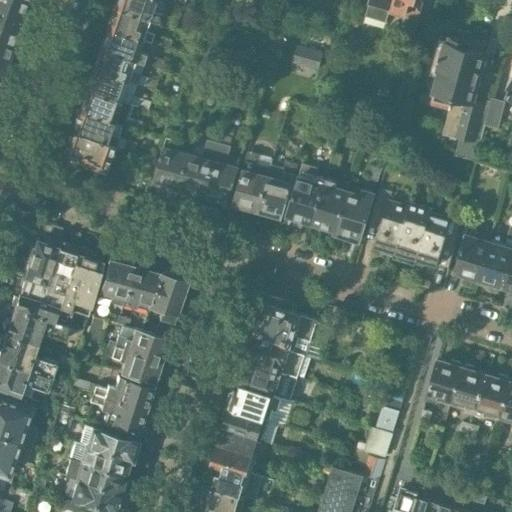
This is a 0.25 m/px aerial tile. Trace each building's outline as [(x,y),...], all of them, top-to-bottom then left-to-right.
[(30,0),(29,0),(0,0),(0,15),(20,22),(24,10),(27,10),(30,0)] [(152,18),(160,20),(167,0),(119,0),(117,5),(152,18)] [(371,0),(369,10),(389,16),(392,7),(420,15),(424,0),(371,0)] [(152,18),(117,5),(110,26),(145,38),(153,41),(156,32),(148,29),(152,18)] [(20,22),(0,15),(0,40),(14,46),(18,35),(16,33),(20,22)] [(422,52),(431,24),(419,20),(410,48),(406,47),(400,64),(416,70),(422,52)] [(145,38),(110,26),(103,47),(146,62),(149,53),(141,50),(145,38)] [(487,48),(469,43),(470,37),(452,32),(451,37),(445,36),(436,64),(442,66),(433,94),(451,99),(449,109),(451,112),(447,126),(462,130),(456,149),(476,154),(484,123),(490,99),(474,94),(478,82),(483,83),(486,72),(480,71),(487,48)] [(173,39),(162,35),(159,43),(170,47),(173,39)] [(0,40),(0,66),(4,68),(8,56),(11,55),(14,46),(0,40)] [(298,42),(293,60),(319,67),(324,50),(298,42)] [(159,80),(142,74),(146,62),(103,47),(96,67),(139,82),(156,88),(159,80)] [(196,53),(194,60),(202,62),(204,55),(196,53)] [(155,55),(152,64),(163,68),(166,59),(155,55)] [(139,82),(96,67),(89,88),(132,103),(136,92),(139,82)] [(215,75),(211,85),(222,89),(225,78),(215,75)] [(81,108),(117,121),(125,124),(128,115),(130,116),(135,104),(132,103),(89,88),(82,107),(81,108)] [(505,100),(491,96),(490,99),(484,123),(498,126),(505,100)] [(148,109),(151,100),(141,97),(138,105),(148,109)] [(316,107),(312,120),(322,123),(326,110),(316,107)] [(118,144),(125,124),(117,121),(81,108),(74,129),(117,143),(118,144)] [(141,129),(144,121),(130,116),(128,115),(125,124),(141,129)] [(155,179),(164,182),(166,186),(175,188),(178,186),(180,186),(190,151),(177,147),(182,130),(169,127),(155,179)] [(89,162),(108,168),(117,143),(74,129),(66,152),(89,161),(89,162)] [(124,146),(134,149),(137,141),(126,138),(124,146)] [(208,138),(203,155),(190,151),(180,186),(181,187),(182,190),(191,193),(194,190),(204,193),(219,141),(208,138)] [(238,165),(226,161),(230,144),(219,141),(204,193),(213,196),(215,200),(223,202),(226,199),(228,200),(238,165)] [(270,162),(272,156),(248,149),(233,201),(244,204),(245,208),(252,210),(255,208),(257,208),(270,162)] [(140,161),(156,166),(159,158),(143,152),(140,161)] [(338,167),(341,155),(333,152),(329,164),(338,167)] [(296,163),(285,160),(284,166),(270,162),(257,208),(259,209),(261,213),(268,215),(271,212),(282,215),(296,163)] [(317,173),(319,167),(302,161),(286,214),(288,214),(287,217),(300,221),(301,218),(311,221),(326,176),(317,173)] [(378,180),(382,168),(373,165),(369,177),(378,180)] [(311,221),(322,225),(321,228),(335,232),(349,188),(337,184),(338,180),(326,176),(311,221)] [(380,183),(370,219),(381,222),(374,245),(393,250),(408,205),(388,199),(391,187),(380,183)] [(349,188),(335,232),(337,233),(338,236),(346,238),(348,236),(361,240),(376,191),(362,187),(361,192),(349,188)] [(414,256),(428,211),(430,203),(428,202),(427,206),(409,200),(408,205),(393,250),(414,256)] [(428,211),(414,256),(437,263),(444,241),(455,245),(463,209),(451,205),(447,217),(428,211)] [(477,228),(481,213),(472,210),(468,225),(477,228)] [(60,234),(62,227),(51,223),(48,231),(60,234)] [(466,231),(454,270),(466,274),(465,278),(478,282),(491,239),(466,231)] [(511,245),(491,239),(478,282),(490,286),(492,281),(503,285),(511,254),(511,245)] [(98,256),(99,251),(78,245),(76,253),(55,247),(56,244),(44,241),(43,243),(42,243),(34,245),(34,246),(32,245),(27,257),(30,258),(19,290),(72,309),(87,314),(92,298),(103,257),(98,256)] [(511,254),(503,285),(511,287),(511,254)] [(108,257),(98,295),(124,303),(135,265),(108,257)] [(149,309),(150,303),(160,271),(135,265),(124,303),(149,309)] [(187,278),(160,271),(150,303),(163,307),(155,332),(168,336),(171,326),(172,326),(187,278)] [(19,290),(14,305),(58,319),(68,323),(72,309),(19,290)] [(306,351),(308,343),(315,319),(313,315),(282,305),(284,298),(270,293),(268,299),(265,299),(254,334),(290,346),(306,351)] [(68,323),(58,319),(14,305),(5,331),(37,341),(41,330),(64,338),(67,329),(77,332),(78,327),(68,323)] [(118,322),(120,315),(109,311),(107,318),(118,322)] [(99,339),(105,319),(93,315),(86,335),(99,339)] [(128,325),(130,318),(120,315),(118,322),(128,325)] [(132,338),(117,333),(115,340),(108,338),(107,342),(162,358),(164,351),(167,350),(170,342),(167,339),(168,336),(155,332),(136,326),(132,338)] [(5,331),(0,344),(0,357),(52,375),(57,361),(43,356),(47,345),(37,341),(5,331)] [(290,346),(254,334),(248,337),(246,344),(248,349),(246,357),(298,374),(306,351),(290,346)] [(104,353),(125,359),(121,369),(155,379),(155,378),(159,376),(161,370),(159,366),(162,358),(107,342),(104,353)] [(452,357),(452,359),(439,355),(428,394),(438,397),(439,393),(453,397),(464,363),(464,360),(452,357)] [(47,389),(52,375),(0,357),(0,386),(30,397),(34,385),(47,389)] [(281,394),(291,397),(298,374),(246,357),(243,365),(238,367),(236,374),(239,378),(238,380),(275,392),(281,394)] [(466,406),(476,409),(487,370),(476,367),(477,364),(464,360),(464,363),(453,397),(467,402),(466,406)] [(387,376),(403,381),(406,371),(391,366),(387,376)] [(500,417),(501,412),(511,378),(511,377),(511,375),(500,372),(499,374),(487,370),(476,409),(485,412),(500,417)] [(96,383),(93,391),(146,406),(149,397),(151,396),(153,390),(152,388),(153,383),(119,373),(115,385),(108,383),(107,386),(96,383)] [(70,384),(88,389),(90,381),(73,376),(70,384)] [(511,377),(511,378),(501,412),(500,417),(511,420),(511,426),(509,438),(511,438),(511,377)] [(401,407),(408,384),(390,378),(382,401),(401,407)] [(291,397),(281,394),(275,392),(238,380),(231,402),(265,414),(274,417),(284,420),(287,417),(292,401),(291,398),(291,397)] [(142,417),(146,406),(93,391),(91,397),(102,401),(101,405),(108,407),(104,418),(138,429),(139,427),(142,426),(144,420),(142,417)] [(0,433),(13,438),(18,422),(24,425),(31,406),(0,395),(0,433)] [(395,429),(397,423),(401,407),(382,401),(376,423),(395,429)] [(265,414),(231,402),(223,426),(258,437),(267,440),(274,417),(265,414)] [(75,406),(63,403),(61,410),(73,414),(75,406)] [(429,421),(432,411),(423,408),(420,419),(429,421)] [(471,422),(462,420),(459,431),(467,433),(471,422)] [(131,455),(136,437),(84,422),(79,439),(129,454),(131,455)] [(388,454),(395,429),(376,423),(372,422),(364,446),(372,449),(388,454)] [(471,422),(467,433),(476,436),(479,425),(471,422)] [(216,435),(219,440),(211,467),(206,469),(205,474),(207,479),(207,481),(232,489),(241,492),(245,493),(256,496),(264,473),(248,468),(258,437),(223,426),(223,427),(218,429),(216,435)] [(18,440),(13,438),(0,433),(0,470),(7,473),(18,440)] [(70,456),(124,472),(129,454),(79,439),(73,438),(68,456),(70,456)] [(381,477),(387,458),(371,453),(372,449),(364,446),(360,445),(356,459),(368,463),(365,472),(380,477),(381,477)] [(69,475),(117,489),(121,490),(121,488),(120,488),(124,472),(70,456),(65,474),(69,475)] [(334,462),(318,511),(370,511),(380,477),(365,472),(334,462)] [(44,487),(49,469),(41,467),(37,482),(36,484),(44,487)] [(309,467),(306,478),(318,481),(321,471),(309,467)] [(116,507),(121,490),(117,489),(69,475),(64,492),(116,507)] [(199,490),(203,495),(200,504),(228,511),(239,511),(245,493),(241,492),(232,489),(207,481),(206,483),(201,484),(199,490)] [(474,511),(464,509),(463,511),(450,511),(452,505),(441,502),(441,501),(418,494),(419,490),(402,485),(393,511),(474,511)] [(475,500),(485,503),(488,494),(478,490),(475,500)] [(0,509),(7,511),(8,511),(12,501),(0,496),(0,509)] [(62,507),(78,511),(81,502),(65,498),(62,507)] [(298,511),(308,511),(310,506),(298,502),(295,511),(298,511)]
